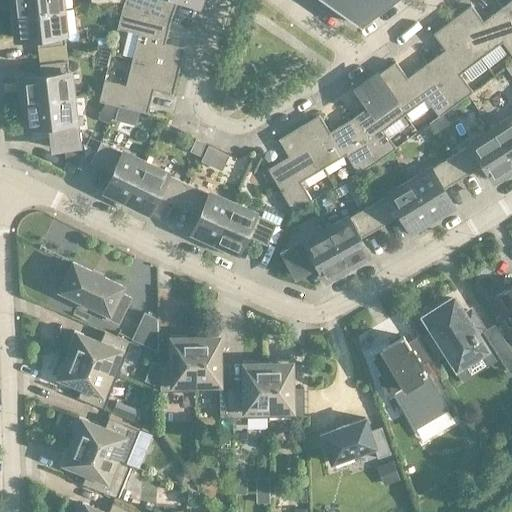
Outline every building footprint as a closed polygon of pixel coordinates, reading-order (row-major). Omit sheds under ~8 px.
[(12,0),(14,14),(62,9),(60,0),(12,0)] [(198,0),(124,0),(122,5),(170,20),(177,0),(184,0),(197,4),(198,0)] [(368,0),(322,0),(337,10),(347,17),(356,23),(375,9),(368,0)] [(387,0),(368,0),(375,9),(387,0)] [(511,0),(510,0),(502,7),(511,20),(511,0)] [(170,20),(122,5),(117,28),(138,33),(132,59),(179,71),(184,47),(165,43),(170,20)] [(471,5),(452,19),(481,57),(502,42),(511,55),(511,20),(502,7),(483,21),(471,5)] [(66,45),(62,9),(14,14),(17,38),(36,36),(38,48),(66,45)] [(481,57),(452,19),(433,33),(445,49),(426,63),(456,104),(473,91),(459,73),(481,57)] [(97,35),(96,35),(97,48),(108,46),(107,34),(97,35)] [(179,71),(132,59),(126,85),(104,80),(99,101),(148,113),(153,89),(173,94),(179,71)] [(40,64),(41,73),(41,76),(21,78),(24,102),(71,96),(67,60),(40,64)] [(395,61),(376,75),(404,114),(426,98),(439,116),(456,104),(426,63),(407,77),(395,61)] [(404,114),(376,75),(357,89),(368,105),(350,119),(377,161),(396,147),(383,130),(404,114)] [(77,145),(71,96),(24,102),(26,125),(50,123),(53,148),(77,145)] [(104,103),(98,117),(109,123),(117,106),(104,103)] [(118,107),(115,119),(135,124),(138,112),(118,107)] [(319,114),(299,126),(323,168),(346,154),(357,173),(377,161),(350,119),(329,131),(319,114)] [(511,116),(491,130),(511,163),(511,116)] [(323,168),(299,126),(278,139),(288,156),(267,168),(293,211),(312,200),(300,181),(323,168)] [(511,166),(511,163),(491,130),(450,156),(463,177),(484,164),(493,179),(511,166)] [(105,190),(127,200),(145,163),(101,141),(90,163),(113,174),(105,190)] [(81,159),(65,151),(66,161),(77,166),(81,159)] [(463,177),(450,156),(409,181),(431,217),(451,205),(442,189),(463,177)] [(81,159),(77,166),(85,169),(88,163),(81,159)] [(188,183),(145,163),(127,200),(148,211),(156,195),(178,205),(188,183)] [(431,217),(409,181),(368,206),(380,227),(401,214),(410,230),(431,217)] [(232,203),(188,183),(178,205),(200,215),(193,232),(215,241),(232,203)] [(337,191),(336,191),(339,198),(349,193),(357,207),(362,205),(350,183),(337,191)] [(277,223),(232,203),(215,241),(237,251),(244,235),(267,245),(277,223)] [(380,227),(368,206),(326,229),(347,266),(367,254),(359,239),(380,227)] [(347,266),(326,229),(283,253),(295,274),(317,262),(326,278),(347,266)] [(93,271),(73,262),(59,290),(82,300),(81,304),(93,310),(95,307),(108,313),(106,316),(118,322),(130,297),(120,292),(123,286),(102,276),(103,276),(101,275),(94,272),(95,272),(93,271)] [(511,285),(492,298),(511,328),(511,285)] [(446,351),(457,369),(461,366),(460,365),(482,351),(483,353),(486,350),(475,333),(483,329),(481,327),(480,328),(472,315),(473,314),(472,312),(465,317),(454,300),(451,302),(452,303),(430,317),(429,316),(425,318),(436,335),(429,340),(430,342),(432,340),(440,353),(438,354),(439,356),(446,351)] [(144,312),(140,320),(156,327),(156,317),(145,312),(144,312)] [(72,347),(68,355),(117,375),(130,341),(104,331),(99,342),(83,335),(83,334),(74,331),(68,346),(72,347)] [(487,339),(506,370),(511,365),(511,352),(499,332),(487,339)] [(203,338),(194,338),(195,383),(219,383),(219,344),(219,334),(203,334),(203,338)] [(159,391),(195,391),(195,383),(194,338),(186,338),(186,335),(170,335),(170,345),(171,345),(171,362),(159,363),(159,391)] [(403,335),(372,354),(384,374),(380,377),(386,394),(393,390),(395,392),(424,441),(454,423),(446,410),(447,409),(426,374),(420,365),(431,359),(417,336),(407,342),(403,335)] [(117,375),(68,355),(65,363),(62,361),(56,377),(65,380),(81,386),(77,397),(103,408),(117,375)] [(275,364),(267,364),(268,409),(269,409),(269,417),(304,416),(303,387),(291,388),(291,370),(292,370),(292,360),(275,360),(275,364)] [(220,417),(269,417),(269,409),(268,409),(267,364),(259,365),(259,361),(242,361),(242,371),(243,371),(243,388),(219,389),(220,417)] [(76,433),(73,441),(124,462),(138,428),(109,417),(104,428),(88,421),(88,420),(79,417),(73,432),(76,433)] [(366,419),(365,417),(363,418),(322,433),(320,433),(321,435),(331,460),(330,461),(331,462),(332,462),(332,461),(374,447),(378,458),(390,454),(381,427),(369,431),(365,419),(366,419)] [(131,464),(124,462),(73,441),(70,449),(67,447),(60,463),(70,466),(86,472),(82,483),(117,498),(131,464)] [(383,464),(380,466),(387,483),(400,479),(393,461),(383,464)] [(178,472),(177,477),(181,484),(191,478),(184,468),(178,472)] [(136,511),(112,502),(108,511),(104,511),(91,507),(92,506),(82,502),(78,511),(136,511)]
